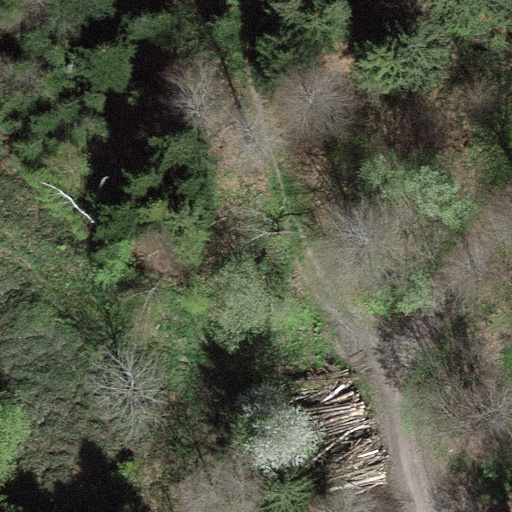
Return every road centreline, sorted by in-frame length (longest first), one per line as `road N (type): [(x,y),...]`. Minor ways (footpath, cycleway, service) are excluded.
road 1 (track): [(394,389),(317,304),(247,0)]
road 2 (track): [(511,189),(433,267),(394,389),(415,511)]
